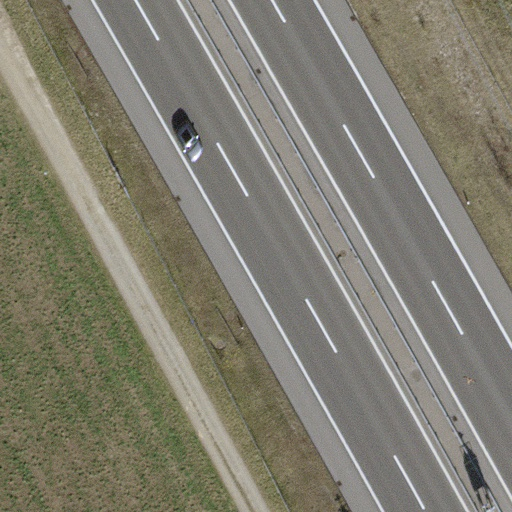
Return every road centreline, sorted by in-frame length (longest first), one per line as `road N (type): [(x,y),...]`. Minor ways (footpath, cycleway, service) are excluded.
road 1 (motorway): [(134,0),(423,511)]
road 2 (track): [(0,43),(258,511)]
road 3 (motorway): [(511,422),(271,0)]
